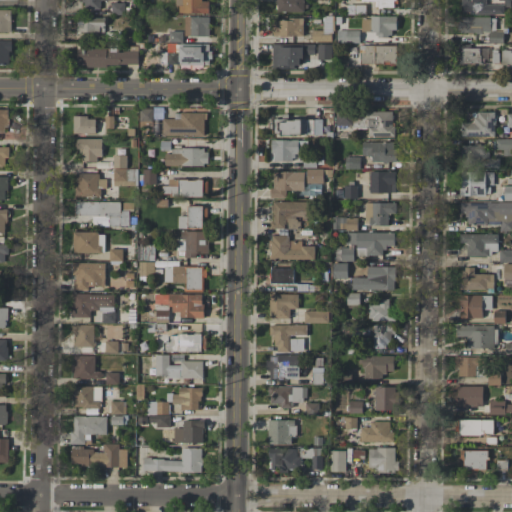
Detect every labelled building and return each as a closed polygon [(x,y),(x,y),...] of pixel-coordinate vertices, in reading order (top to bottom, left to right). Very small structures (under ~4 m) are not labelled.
[(84,0),(84,10),(99,10),(100,1),(104,1),(104,0),(84,0)] [(201,0),(177,0),(178,13),(209,13),(209,1),(202,1),(201,0)] [(303,12),(303,0),(275,0),(276,12),(303,12)] [(396,0),(360,0),(361,1),(377,1),(378,8),(397,7),(396,0)] [(461,0),(461,13),(504,14),(504,4),(486,4),(486,0),(461,0)] [(0,31),(11,32),(11,10),(0,9),(0,31)] [(396,16),(368,16),(368,19),(361,19),(361,34),(390,34),(390,30),(396,30),(396,16)] [(105,18),(78,17),(77,32),(105,33),(105,18)] [(209,17),(185,17),(184,36),(209,36),(209,17)] [(312,42),(331,41),(331,17),(323,17),(323,30),(312,31),(312,42)] [(495,32),(495,17),(457,18),(457,33),(495,32)] [(303,36),(303,20),(273,19),(273,36),(303,36)] [(359,31),(337,30),(337,42),(359,43),(359,31)] [(503,32),(489,32),(489,43),(503,42),(503,32)] [(0,64),(10,65),(9,40),(0,39),(0,64)] [(331,45),(318,44),(317,59),(331,59),(331,45)] [(360,63),(396,64),(397,46),(360,45),(360,63)] [(179,46),(179,65),(211,65),(211,46),(179,46)] [(302,46),(272,46),(273,68),(302,67),(302,46)] [(138,51),(118,51),(118,49),(77,48),(77,65),(138,66),(138,51)] [(511,65),(511,51),(502,51),(502,65),(511,65)] [(139,122),(152,123),(153,108),(140,108),(139,122)] [(8,110),(0,109),(0,132),(7,133),(8,110)] [(393,136),(393,111),(337,110),(337,127),(368,127),(368,136),(393,136)] [(494,112),(475,112),(475,123),(461,123),(461,137),(494,136),(494,112)] [(205,135),(205,113),(174,113),(174,119),(162,119),(162,136),(205,135)] [(73,134),(96,134),(96,117),(73,117),(73,134)] [(273,119),(273,134),(322,134),(322,119),(273,119)] [(96,121),(96,131),(104,131),(104,128),(112,127),(112,121),(96,121)] [(101,139),(76,139),(76,153),(82,153),(82,162),(101,162),(101,139)] [(511,139),(495,139),(495,149),(503,150),(503,155),(511,154),(511,139)] [(293,155),(304,155),(304,140),(270,140),(270,161),(293,161),(293,155)] [(394,162),(395,143),(362,142),(362,156),(371,156),(371,162),(394,162)] [(460,167),(499,168),(500,158),(488,158),(488,146),(461,145),(460,167)] [(207,149),(164,150),(165,166),(207,166),(207,149)] [(127,168),(126,155),(113,155),(114,168),(127,168)] [(359,169),(360,157),(346,157),(345,169),(359,169)] [(137,169),(114,169),(113,185),(137,185),(137,169)] [(155,184),(156,170),(143,169),(143,184),(155,184)] [(322,183),(322,169),(306,169),(306,183),(322,183)] [(304,172),(272,171),(272,198),(286,198),(286,190),(304,191),(304,172)] [(395,172),(370,171),(369,192),(395,193),(395,172)] [(460,195),(492,196),(492,172),(460,171),(460,195)] [(100,196),(100,189),(106,189),(106,179),(99,179),(99,174),(75,173),(75,196),(100,196)] [(206,196),(206,180),(167,179),(167,195),(206,196)] [(343,186),(343,198),(357,198),(357,186),(343,186)] [(272,229),(300,228),(300,218),(310,217),(310,201),(271,202),(272,229)] [(120,202),(74,202),(74,216),(93,215),(93,227),(129,226),(128,211),(121,211),(120,202)] [(388,226),(388,214),(395,214),(395,203),(365,202),(365,225),(388,226)] [(500,224),(500,231),(511,230),(511,202),(461,202),(461,215),(467,215),(467,224),(500,224)] [(178,229),(203,228),(202,217),(206,217),(206,206),(187,206),(188,216),(177,216),(178,229)] [(357,229),(357,219),(334,219),(334,230),(357,229)] [(208,253),(208,231),(180,231),(180,250),(184,250),(185,257),(196,257),(196,254),(208,253)] [(104,253),(105,233),(73,232),(72,253),(104,253)] [(394,232),(347,233),(347,246),(366,246),(367,255),(382,255),(382,247),(394,247),(394,232)] [(497,234),(460,234),(460,243),(466,244),(466,256),(488,256),(488,251),(497,251),(497,234)] [(314,260),(314,246),(301,246),(301,240),(289,240),(289,235),(270,235),(270,259),(314,260)] [(511,249),(500,250),(500,262),(511,261),(511,249)] [(335,260),(352,261),(353,250),(336,250),(335,260)] [(164,282),(186,282),(186,289),(204,289),(204,267),(178,266),(178,261),(164,261),(164,282)] [(105,263),(73,262),(72,290),(88,290),(88,287),(105,287),(105,263)] [(139,276),(154,276),(154,262),(139,262),(139,276)] [(347,263),(332,263),(332,278),(347,278),(347,263)] [(395,267),(367,267),(367,278),(352,278),(352,290),(394,290),(395,267)] [(474,274),(474,268),(461,267),(460,289),(493,290),(493,274),(474,274)] [(294,284),(293,268),(270,269),(271,284),(294,284)] [(359,293),(347,293),(346,305),(359,305),(359,293)] [(114,323),(115,294),(72,294),(72,317),(90,317),(90,310),(102,310),(102,322),(114,323)] [(203,295),(155,294),(154,316),(169,316),(169,311),(180,312),(179,317),(203,318),(203,295)] [(269,318),(290,319),(290,309),(298,309),(298,294),(270,294),(269,318)] [(482,318),(482,309),(491,310),(491,296),(459,295),(459,318),(482,318)] [(389,299),(378,299),(377,305),(368,305),(368,321),(394,321),(395,311),(388,311),(389,299)] [(0,327),(7,327),(8,308),(0,307),(0,327)] [(328,322),(328,311),(304,311),(305,323),(328,322)] [(94,324),(72,325),(73,347),(94,347),(94,324)] [(306,325),(269,325),(269,337),(275,337),(275,352),(303,351),(303,337),(306,337),(306,325)] [(373,348),(390,349),(391,326),(373,325),(373,348)] [(467,349),(495,348),(494,325),(456,326),(456,336),(467,336),(467,349)] [(205,351),(206,334),(166,334),(166,351),(205,351)] [(117,353),(118,341),(105,341),(105,352),(117,353)] [(202,378),(203,361),(180,361),(180,365),(169,365),(169,355),(155,354),(154,377),(202,378)] [(94,355),(73,356),(73,378),(101,378),(101,371),(95,371),(94,355)] [(299,355),(268,355),(267,379),(298,379),(299,355)] [(394,372),(393,355),(362,356),(363,379),(383,378),(383,372),(394,372)] [(476,377),(476,365),(482,365),(482,357),(457,357),(457,376),(476,377)] [(312,384),(323,383),(323,367),(312,368),(312,384)] [(118,384),(118,373),(106,372),(106,384),(118,384)] [(143,399),(144,384),(136,384),(136,399),(143,399)] [(101,387),(74,386),(73,408),(100,408),(101,387)] [(306,387),(269,386),(269,403),(280,404),(280,407),(292,407),(292,402),(305,402),(306,387)] [(455,387),(455,406),(483,406),(482,386),(455,387)] [(201,387),(178,387),(178,394),(171,394),(171,403),(181,404),(180,409),(200,410),(201,387)] [(397,387),(375,387),(375,410),(396,410),(397,387)] [(489,414),(511,413),(511,404),(505,404),(505,400),(489,400),(489,414)] [(125,414),(125,401),(111,401),(111,414),(125,414)] [(170,425),(169,401),(147,402),(148,426),(170,425)] [(349,413),(362,413),(362,401),(349,401),(349,413)] [(72,444),(90,444),(90,434),(107,434),(106,416),(72,416),(72,444)] [(459,434),(493,435),(493,420),(459,419),(459,434)] [(173,443),(203,443),(203,420),(183,420),(183,428),(173,428),(173,443)] [(295,420),(268,420),(268,444),(291,444),(291,434),(295,434),(295,420)] [(393,442),(393,432),(389,432),(390,422),(370,421),(370,427),(361,427),(360,442),(393,442)] [(0,462),(8,463),(8,439),(0,438),(0,462)] [(127,467),(127,449),(119,449),(119,444),(102,444),(102,450),(71,450),(71,466),(127,467)] [(395,448),(368,447),(368,468),(377,468),(377,472),(398,472),(398,460),(394,460),(395,448)] [(202,448),(181,448),(181,459),(143,459),(143,471),(202,472),(202,448)] [(269,470),(299,470),(299,448),(269,448),(269,470)] [(346,450),(330,450),(330,472),(346,471),(346,450)] [(487,451),(462,450),(461,469),(487,469),(487,451)] [(311,469),(322,469),(322,456),(311,456),(311,469)]
